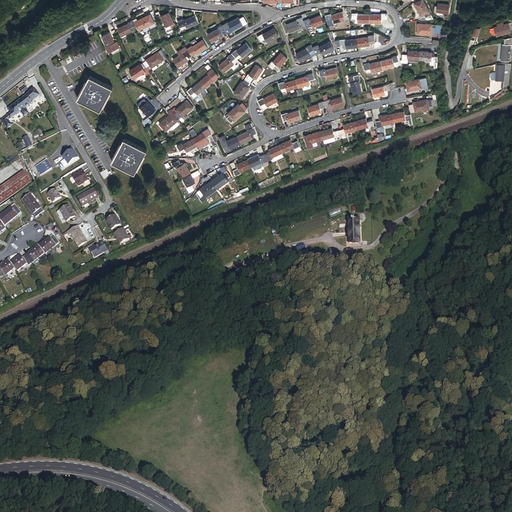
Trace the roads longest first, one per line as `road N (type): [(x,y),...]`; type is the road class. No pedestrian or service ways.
road 1 (unclassified): [(458,0),(447,71),(455,167),(432,197),(372,246),(337,247),(325,237),(219,274)]
road 2 (track): [(455,167),(448,215),(417,292),(422,329),(392,440),(407,511)]
road 3 (residential): [(272,21),(350,5),(385,9),(399,24),(390,48),(264,86),(255,109),(274,141)]
road 4 (residential): [(32,63),(113,207),(85,222)]
road 5 (primary): [(180,511),(127,481),(86,469),(0,469)]
road 6 (primary): [(0,480),(85,480),(162,511)]
road 7 (residential): [(403,97),(274,141)]
road 8 (residential): [(167,100),(272,21)]
